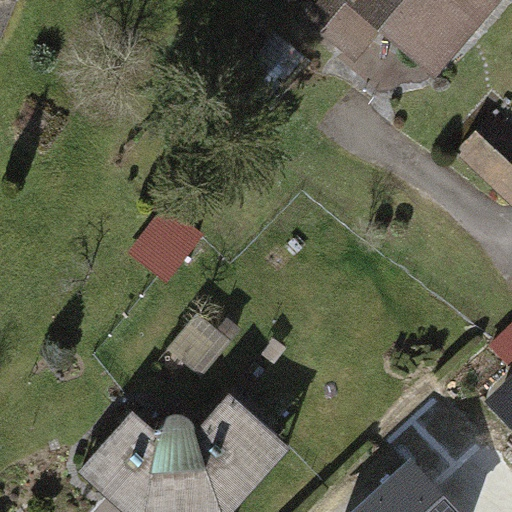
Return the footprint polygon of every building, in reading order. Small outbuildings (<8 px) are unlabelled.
[(0,0),(0,60),(26,0),(0,0)] [(501,0),(327,0),(311,20),(367,65),(400,25),(448,65),(501,0)] [(511,112),(508,108),(461,156),(511,205),(511,112)] [(511,384),(496,400),(511,415),(511,384)] [(179,427),(141,405),(82,467),(138,511),(242,511),(306,450),(253,390),(219,424),(207,411),(188,410),(179,427)]
